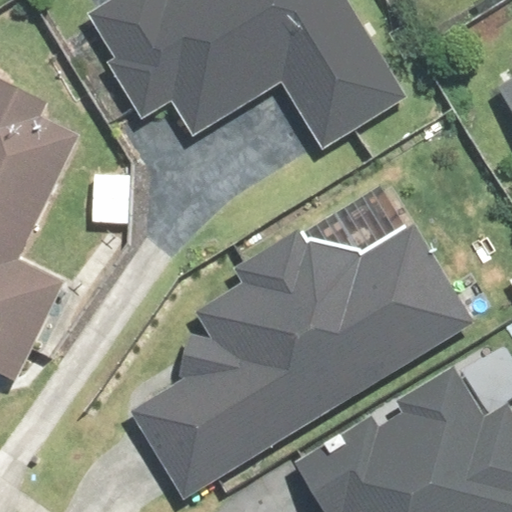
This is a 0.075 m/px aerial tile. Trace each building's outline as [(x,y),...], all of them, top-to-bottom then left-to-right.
[(400,106),(336,0),(171,0),(163,5),(159,0),(120,0),(84,22),(111,65),(103,69),(138,126),(169,108),(188,142),(279,88),(319,155),(400,106)] [(511,81),(492,95),(511,126),(511,81)] [(0,87),(0,386),(11,392),(59,286),(14,266),(71,140),(36,124),(43,107),(0,87)] [(349,273),(328,237),(298,255),(288,240),(230,276),(239,293),(193,320),(202,333),(160,359),(179,388),(126,420),(179,506),(472,327),(414,232),(349,273)] [(511,511),(511,428),(502,412),(478,426),(449,378),(393,413),(396,419),(376,431),(368,418),(286,468),(313,511),(511,511)]
